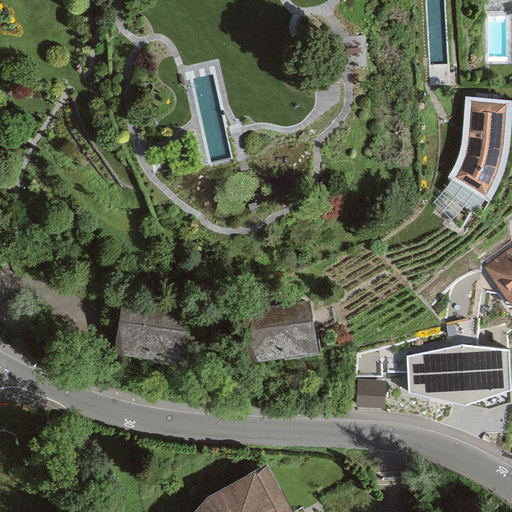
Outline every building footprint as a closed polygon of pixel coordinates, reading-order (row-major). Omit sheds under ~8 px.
[(505,165),(511,137),(511,129),(511,99),(474,98),(471,144),(458,172),(495,188),(505,165)] [(511,244),(486,263),(511,299),(511,244)] [(252,358),(315,350),(309,303),(245,312),(252,358)] [(186,316),(126,306),(120,348),(179,358),(186,316)] [(463,344),(406,356),(408,394),(465,406),(511,390),(509,349),(463,344)] [(385,379),(359,379),(359,403),(386,403),(385,379)] [(204,497),(191,511),(290,511),(264,466),(204,497)]
